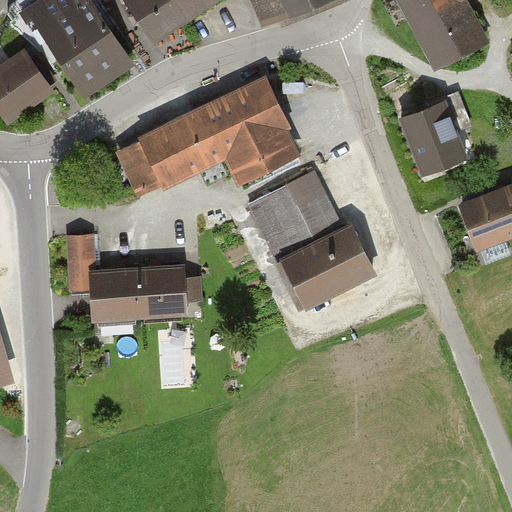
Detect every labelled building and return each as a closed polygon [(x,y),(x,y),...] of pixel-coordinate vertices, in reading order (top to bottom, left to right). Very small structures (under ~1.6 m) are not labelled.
[(47,0),(25,16),(77,91),(128,55),(89,0),(47,0)] [(130,0),(155,38),(180,22),(214,0),(130,0)] [(237,0),(250,29),(317,0),(237,0)] [(403,0),(439,65),(484,40),(461,0),(403,0)] [(0,74),(0,107),(8,119),(50,90),(27,56),(0,74)] [(304,157),(267,79),(236,94),(191,115),(152,134),(122,149),(142,192),(224,153),(240,187),(304,157)] [(437,91),(388,108),(413,179),(462,162),(437,91)] [(478,93),(470,114),(491,122),(499,102),(478,93)] [(268,264),(342,229),(322,187),(304,195),(296,177),(239,204),(268,264)] [(511,188),(448,212),(463,255),(511,236),(511,188)] [(268,264),(291,313),(366,278),(342,229),(268,264)] [(95,237),(67,238),(70,293),(91,292),(92,317),(188,312),(186,267),(162,268),(117,270),(97,271),(96,246),(95,237)]
